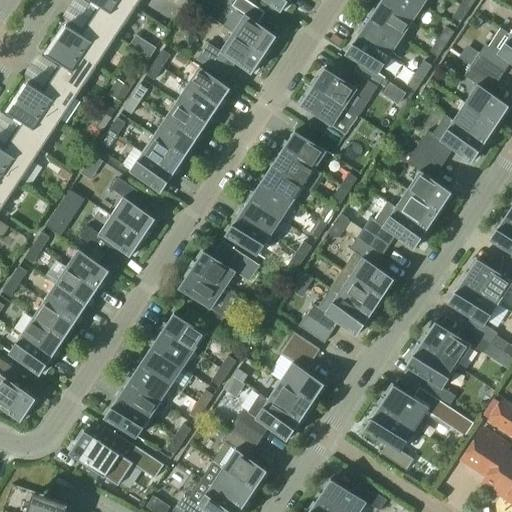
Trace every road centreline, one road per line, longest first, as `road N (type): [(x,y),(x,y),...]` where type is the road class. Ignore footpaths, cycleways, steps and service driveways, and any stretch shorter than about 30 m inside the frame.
road 1 (residential): [(335,0),(49,431),(27,445),(0,436)]
road 2 (residential): [(324,436),(511,155)]
road 3 (residential): [(0,77),(51,0),(9,0),(0,13)]
road 4 (residential): [(324,436),(433,511)]
